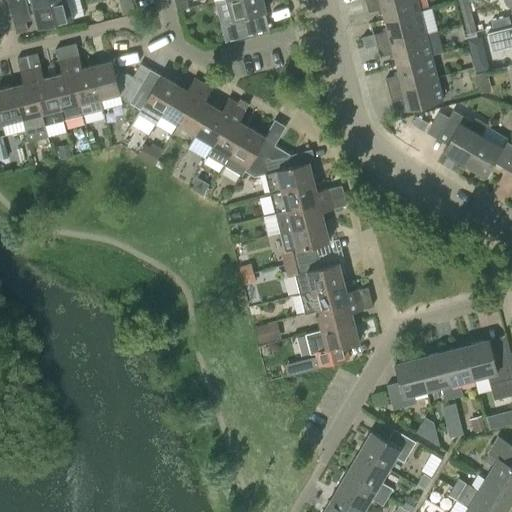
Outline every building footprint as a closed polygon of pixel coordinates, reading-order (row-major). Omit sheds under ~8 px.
[(72,19),(66,0),(56,0),(32,6),(38,28),(72,19)] [(185,0),(172,0),(175,11),(188,8),(185,0)] [(265,12),(262,0),(226,0),(234,32),(246,29),(265,24),(262,12),(265,12)] [(384,20),(419,11),(416,0),(368,0),(365,1),(368,12),(381,9),(384,20)] [(466,0),(460,0),(457,1),(465,35),(474,32),(466,0)] [(511,0),(503,0),(505,6),(511,9),(511,12),(511,0)] [(376,45),(425,33),(419,11),(384,20),(387,31),(374,34),(376,45)] [(491,21),(493,28),(510,23),(508,16),(491,21)] [(25,21),(13,24),(16,34),(27,31),(25,21)] [(511,26),(487,33),(491,51),(511,45),(511,26)] [(396,64),(431,55),(425,33),(376,45),(379,57),(393,53),(396,64)] [(468,40),(471,52),(483,49),(480,38),(468,40)] [(78,55),(75,43),(65,45),(83,115),(102,110),(99,98),(91,66),(81,68),(78,55)] [(65,45),(55,48),(62,73),(52,76),(63,120),(83,115),(65,45)] [(39,65),(36,53),(26,55),(44,125),(63,120),(52,76),(42,78),(39,65)] [(26,55),(17,58),(20,70),(23,83),(13,86),(22,118),(25,130),(44,125),(26,55)] [(388,90),(436,77),(431,55),(396,64),(399,75),(385,78),(388,90)] [(111,61),(91,66),(99,98),(119,93),(120,97),(129,103),(149,70),(138,64),(131,76),(126,73),(115,76),(111,61)] [(149,70),(129,103),(140,109),(137,114),(154,124),(178,85),(160,75),(159,76),(149,70)] [(442,100),(436,77),(388,90),(391,101),(404,97),(407,109),(442,100)] [(156,125),(162,114),(178,124),(202,83),(193,78),(186,90),(178,85),(154,124),(156,125)] [(202,83),(178,124),(195,134),(212,106),(204,100),(211,88),(202,83)] [(2,123),(22,118),(13,86),(0,89),(0,128),(3,128),(2,123)] [(212,106),(195,134),(212,144),(237,104),(228,99),(221,111),(212,106)] [(206,155),(223,165),(247,126),(238,121),(245,109),(237,104),(212,144),(206,155)] [(442,151),(464,163),(480,135),(469,128),(473,121),(452,109),(440,130),(451,137),(442,151)] [(129,126),(145,132),(149,121),(133,115),(129,126)] [(416,116),(412,124),(422,131),(427,123),(416,116)] [(264,136),(247,126),(223,165),(241,175),(244,171),(254,177),(264,174),(268,173),(264,159),(274,144),(264,138),(264,136)] [(501,147),(480,135),(464,163),(485,176),(493,162),(504,168),(511,173),(511,145),(505,141),(501,147)] [(68,144),(57,147),(60,159),(71,157),(68,144)] [(137,155),(146,161),(153,165),(160,154),(144,144),(137,155)] [(268,173),(264,174),(269,193),(313,182),(308,162),(293,166),(290,155),(291,153),(274,144),(264,159),(268,173)] [(158,161),(155,165),(161,169),(164,164),(158,161)] [(313,182),(269,193),(274,213),(332,198),(329,188),(316,192),(313,182)] [(343,195),(332,198),(274,213),(279,232),(323,221),(321,211),(346,205),(343,195)] [(326,231),(323,221),(279,232),(285,252),(281,253),(283,264),(341,250),(338,238),(332,240),(330,230),(326,231)] [(294,274),(299,294),(343,283),(341,273),(345,272),(342,262),(344,261),(341,250),(283,264),(287,276),(294,274)] [(251,265),(238,269),(240,276),(253,273),(251,265)] [(255,280),(253,273),(240,276),(242,284),(255,280)] [(370,296),(367,287),(346,292),(343,283),(299,294),(304,313),(316,310),(370,296)] [(370,296),(316,310),(321,330),(353,321),(351,312),(372,306),(370,296)] [(353,321),(321,330),(305,334),(310,354),(316,353),(319,364),(348,356),(345,345),(358,341),(353,321)] [(256,341),(275,336),(271,322),(252,327),(256,341)] [(488,339),(464,346),(473,378),(487,374),(489,384),(492,384),(496,399),(511,394),(511,377),(503,344),(490,347),(488,339)] [(473,378),(464,346),(441,352),(453,398),(462,395),(459,381),(473,378)] [(453,398),(441,352),(418,358),(426,390),(440,386),(444,400),(453,398)] [(320,368),(318,364),(316,357),(300,361),(302,368),(303,372),(315,369),(320,368)] [(412,394),(426,390),(418,358),(394,364),(399,382),(386,385),(392,409),(415,404),(412,394)] [(475,432),(485,429),(481,416),(471,419),(475,432)] [(463,436),(459,423),(446,426),(449,439),(463,436)] [(371,431),(358,452),(387,469),(394,456),(403,462),(415,442),(393,429),(386,440),(371,431)] [(483,460),(492,466),(485,478),(511,493),(511,445),(497,436),(483,460)] [(387,469),(358,452),(346,473),(387,497),(392,489),(380,481),(387,469)] [(387,497),(346,473),(334,493),(362,510),(370,498),(382,505),(387,497)] [(430,478),(422,473),(416,484),(424,488),(430,478)] [(454,488),(495,511),(503,511),(511,498),(511,493),(485,478),(478,491),(465,483),(465,484),(459,480),(454,488)] [(465,511),(495,511),(454,488),(449,496),(468,507),(465,511)] [(361,511),(362,510),(334,493),(322,511),(361,511)] [(403,508),(410,511),(411,511),(417,503),(408,498),(403,508)]
